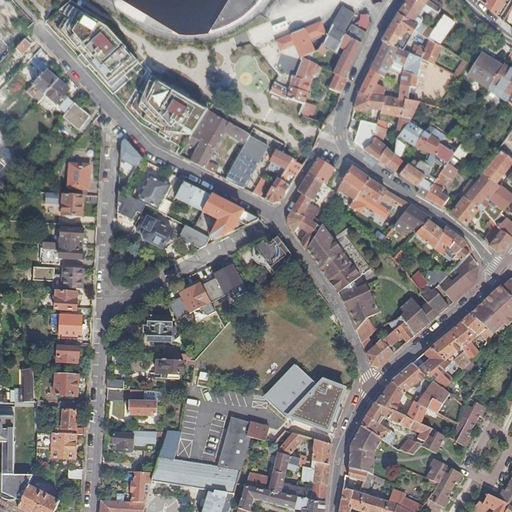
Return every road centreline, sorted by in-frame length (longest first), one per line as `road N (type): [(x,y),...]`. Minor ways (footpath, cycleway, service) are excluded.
road 1 (residential): [(35,26),(152,151),(277,220)]
road 2 (residential): [(90,511),(102,307)]
road 3 (residential): [(497,267),(447,219),(349,156),(340,141)]
road 4 (unclassified): [(370,387),(335,301),(277,220)]
road 5 (residential): [(102,307),(260,229)]
road 6 (residential): [(497,267),(482,292),(370,387)]
road 7 (residential): [(102,307),(112,145)]
road 8 (residential): [(340,141),(352,91),(399,0)]
road 9 (residential): [(370,387),(342,445),(332,511)]
